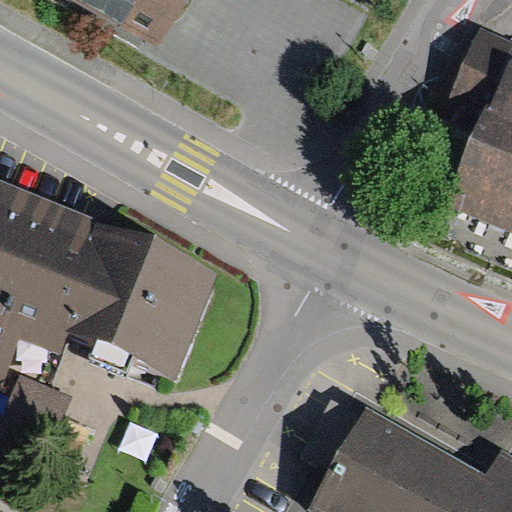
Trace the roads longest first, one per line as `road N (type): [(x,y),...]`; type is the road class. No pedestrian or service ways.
road 1 (secondary): [(321,246),(183,176),(0,66)]
road 2 (residential): [(321,246),(312,288),(178,511)]
road 3 (residential): [(321,246),(331,207),(448,0)]
road 4 (secondary): [(511,332),(321,246)]
